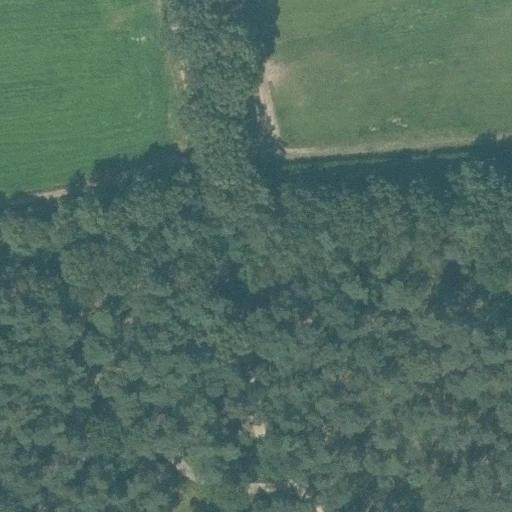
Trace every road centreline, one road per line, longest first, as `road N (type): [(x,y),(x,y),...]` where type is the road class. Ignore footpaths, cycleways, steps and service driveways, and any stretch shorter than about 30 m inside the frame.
road 1 (track): [(231,297),(150,404),(0,507)]
road 2 (track): [(323,511),(271,458),(251,410),(244,335),(231,297)]
road 3 (track): [(309,497),(224,492),(127,419)]
road 4 (track): [(197,153),(166,0)]
road 5 (track): [(231,297),(197,153)]
